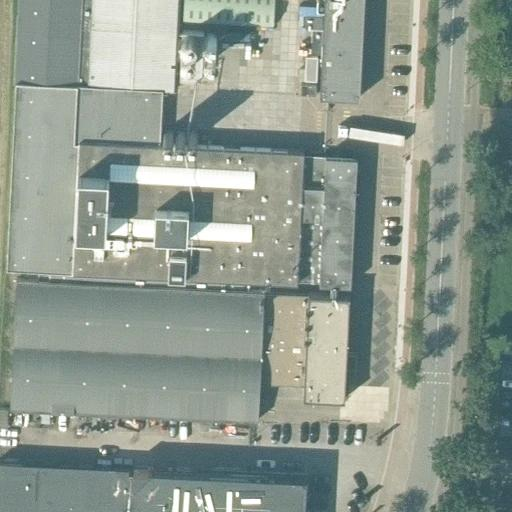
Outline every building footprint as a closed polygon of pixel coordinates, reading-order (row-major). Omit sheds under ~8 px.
[(19,0),(16,81),(78,85),(78,82),(81,0),(19,0)] [(91,86),(164,90),(176,91),(180,0),(81,0),(78,82),(91,83),(91,86)] [(274,0),(185,0),(184,23),(273,27),(274,0)] [(320,95),(360,97),(364,0),(324,0),(323,32),(312,32),(311,57),(322,57),(320,95)] [(205,32),(184,31),(182,79),(203,80),(205,32)] [(13,138),(7,267),(34,268),(38,268),(38,270),(249,280),(249,279),(351,284),(351,282),(347,282),(350,220),(354,220),(354,218),(350,218),(352,195),(355,195),(356,178),(353,178),(354,162),(327,160),(327,155),(326,154),(304,153),(304,149),(288,149),(256,147),(161,142),(161,141),(162,128),(164,90),(91,86),(91,83),(78,82),(78,85),(16,81),(13,138)] [(317,84),(301,83),(301,94),(316,94),(317,84)] [(17,277),(10,407),(258,419),(260,382),(304,384),(303,396),(345,398),(350,294),(309,292),(308,294),(264,292),(265,289),(248,289),(249,280),(38,270),(38,278),(17,277)] [(0,511),(310,511),(312,472),(209,467),(209,471),(150,468),(132,484),(116,468),(0,459),(0,511)]
